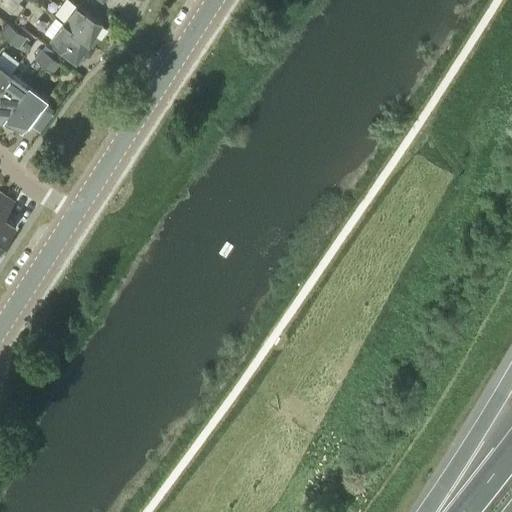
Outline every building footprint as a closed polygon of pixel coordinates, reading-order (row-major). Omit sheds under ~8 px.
[(88,42),(92,45),(96,39),(92,36),(102,23),(75,4),(61,22),(88,42)] [(88,42),(61,22),(48,40),(79,63),(83,56),(80,54),(88,42)] [(0,32),(8,39),(15,30),(7,23),(0,31),(0,32)] [(24,36),(15,30),(8,39),(17,46),(24,36)] [(42,65),(50,55),(41,48),(33,58),(42,65)] [(58,62),(50,55),(42,65),(51,72),(58,62)] [(0,83),(9,71),(0,64),(0,83)] [(0,120),(28,83),(27,84),(9,71),(0,83),(0,120)] [(47,97),(28,83),(0,120),(0,121),(0,122),(6,126),(8,122),(21,132),(47,97)] [(0,246),(15,223),(4,216),(14,201),(6,195),(0,204),(0,246)]
